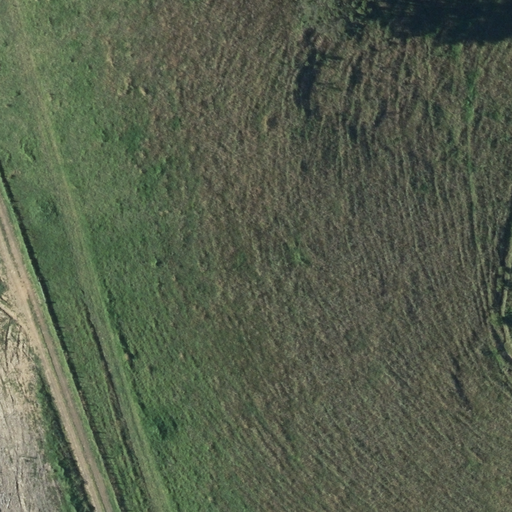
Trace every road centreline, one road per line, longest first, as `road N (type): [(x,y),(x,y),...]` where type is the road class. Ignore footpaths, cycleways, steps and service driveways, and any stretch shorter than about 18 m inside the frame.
road 1 (track): [(18,0),(127,424),(162,511)]
road 2 (track): [(0,236),(101,511)]
